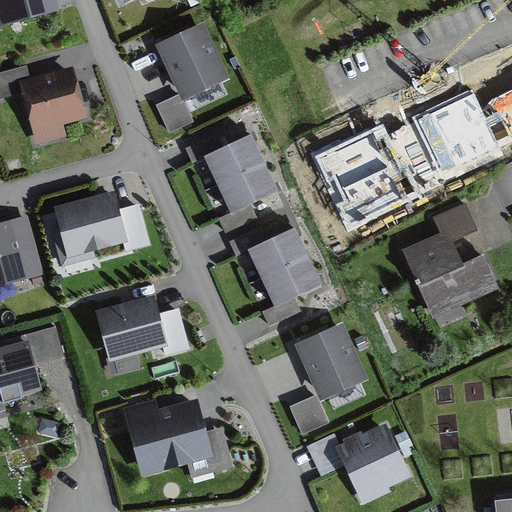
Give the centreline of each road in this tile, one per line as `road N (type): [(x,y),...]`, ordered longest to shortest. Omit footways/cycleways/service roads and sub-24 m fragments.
road 1 (residential): [(149,140),(300,511)]
road 2 (residential): [(149,140),(0,186)]
road 3 (residential): [(91,0),(149,140)]
